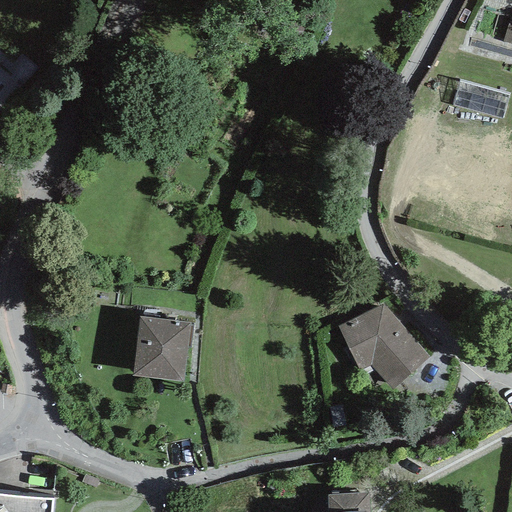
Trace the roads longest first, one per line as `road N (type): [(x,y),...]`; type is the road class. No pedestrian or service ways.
road 1 (residential): [(449,0),(377,150),(371,224),(399,284),(435,324),(511,376)]
road 2 (residential): [(39,403),(9,310),(8,251),(36,174)]
road 3 (residential): [(36,174),(111,0)]
road 4 (residential): [(150,478),(93,460),(59,436),(39,403)]
